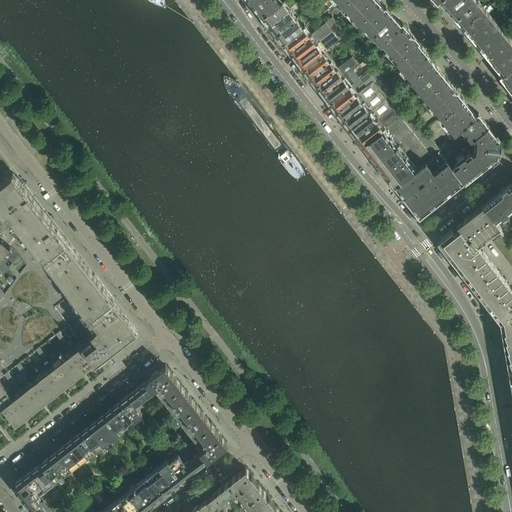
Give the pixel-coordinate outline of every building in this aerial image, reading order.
[(250,0),(263,17),(282,2),(280,0),(250,0)] [(360,0),(337,0),(349,11),(360,0)] [(385,7),(378,0),(360,0),(349,11),(364,27),(365,26),(385,7)] [(476,1),(474,0),(440,0),(456,18),(476,1)] [(494,10),(499,5),(495,0),(490,5),(494,10)] [(283,1),(282,2),(263,17),(270,25),(290,9),(283,1)] [(484,11),(476,1),(456,18),(472,37),(492,21),(487,14),(484,11)] [(490,5),(484,11),(487,14),(493,9),(490,5)] [(386,6),(385,7),(365,26),(381,44),(382,43),(402,24),(401,24),(386,6)] [(501,7),(495,11),(499,16),(504,11),(501,7)] [(290,9),(270,25),(276,34),(296,18),(290,9)] [(332,17),(310,35),(290,51),(296,59),(339,25),(332,17)] [(296,18),(276,34),(283,42),(303,26),(296,18)] [(507,39),(492,21),(472,37),(488,55),(507,39)] [(403,23),(401,24),(402,24),(382,43),(398,60),(418,42),(419,41),(403,23)] [(323,52),(346,34),(339,25),(296,59),(303,67),(323,52)] [(303,26),(283,42),(290,51),(310,35),(303,26)] [(511,44),(507,39),(488,55),(503,74),(511,65),(511,44)] [(433,60),(418,42),(398,60),(396,61),(411,78),(432,60),(433,60)] [(323,93),(366,58),(359,50),(336,68),(316,84),(323,93)] [(323,52),(303,67),(309,75),(329,60),(323,52)] [(366,58),(323,93),(329,101),(358,78),(365,87),(380,75),(366,58)] [(316,84),(336,68),(329,60),(309,75),(316,84)] [(447,78),(432,60),(411,78),(410,79),(425,97),(447,78)] [(511,65),(503,74),(500,75),(511,90),(511,65)] [(365,87),(336,110),(343,118),(387,84),(380,75),(365,87)] [(329,101),(336,110),(365,87),(358,78),(329,101)] [(462,96),(447,78),(425,97),(440,114),(462,96)] [(387,84),(343,118),(349,127),(394,92),(387,84)] [(394,92),(349,127),(356,135),(401,100),(394,92)] [(476,115),(462,96),(440,114),(455,132),(462,126),(476,115)] [(401,100),(356,135),(363,144),(408,109),(401,100)] [(408,109),(363,144),(370,153),(415,117),(408,109)] [(479,113),(476,115),(462,126),(471,138),(473,138),(476,136),(489,126),(479,113)] [(415,117),(370,153),(376,161),(422,126),(415,117)] [(441,149),(438,145),(422,126),(376,161),(395,186),(441,149)] [(499,139),(489,126),(476,136),(478,138),(477,144),(503,147),(503,144),(501,142),(499,142),(499,139)] [(503,147),(477,144),(476,151),(473,154),(483,166),(497,156),(497,153),(500,153),(502,152),(503,147)] [(422,215),(466,180),(454,165),(448,157),(441,149),(395,186),(418,215),(419,216),(420,216),(421,216),(422,215)] [(459,161),(454,165),(466,180),(483,166),(473,154),(471,151),(465,156),(464,154),(458,159),(459,161)] [(66,237),(14,170),(0,180),(0,205),(4,211),(7,209),(31,238),(44,255),(46,254),(82,300),(80,302),(99,325),(92,331),(98,339),(87,348),(97,360),(108,352),(137,329),(66,237)] [(511,182),(502,190),(511,204),(511,203),(511,182)] [(511,207),(511,203),(511,204),(502,190),(484,204),(496,220),(502,216),(503,218),(510,213),(508,211),(511,207)] [(511,288),(480,247),(502,229),(496,220),(484,204),(457,225),(453,229),(452,229),(451,230),(438,240),(462,272),(500,320),(502,331),(505,350),(511,348),(511,288)] [(511,241),(505,233),(494,241),(511,263),(511,241)] [(0,238),(0,255),(3,257),(11,246),(0,238)] [(17,277),(20,274),(12,264),(9,267),(17,277)] [(67,341),(59,331),(56,334),(63,344),(67,341)] [(97,360),(87,348),(83,343),(72,351),(86,369),(97,360)] [(47,356),(39,347),(36,349),(43,359),(47,356)] [(86,369),(72,351),(62,359),(76,377),(86,369)] [(76,377),(62,359),(53,367),(66,384),(76,377)] [(27,372),(20,362),(16,365),(24,375),(27,372)] [(181,385),(166,365),(146,381),(153,390),(155,388),(160,395),(162,393),(166,397),(181,385)] [(66,384),(53,367),(43,375),(56,392),(66,384)] [(15,381),(8,371),(4,374),(12,384),(15,381)] [(56,392),(43,375),(33,382),(46,400),(56,392)] [(146,381),(129,394),(139,408),(145,403),(142,400),(154,391),(153,390),(146,381)] [(46,400),(33,382),(23,390),(36,408),(46,400)] [(26,415),(13,398),(2,383),(0,384),(0,402),(16,423),(26,415)] [(181,385),(166,397),(169,402),(167,403),(176,414),(178,413),(181,417),(197,405),(181,385)] [(23,390),(13,398),(26,415),(36,408),(23,390)] [(129,394),(121,400),(136,420),(144,414),(139,408),(129,394)] [(121,400),(113,407),(128,426),(136,420),(121,400)] [(197,405),(181,417),(185,422),(182,423),(190,434),(193,432),(196,436),(211,423),(197,405)] [(113,407),(105,412),(120,432),(128,426),(113,407)] [(105,412),(97,419),(112,438),(120,432),(105,412)] [(97,419),(89,425),(104,445),(112,438),(97,419)] [(211,423),(196,436),(199,440),(197,442),(202,449),(200,450),(207,460),(227,444),(211,423)] [(89,425),(81,431),(96,451),(104,445),(89,425)] [(81,431),(73,437),(88,457),(96,451),(81,431)] [(73,437),(65,444),(81,463),(88,457),(73,437)] [(65,444),(57,450),(73,469),(81,463),(65,444)] [(57,450),(49,456),(64,476),(73,469),(57,450)] [(182,479),(207,460),(200,450),(185,462),(179,454),(175,457),(177,459),(171,464),(182,479)] [(49,456),(41,463),(56,483),(64,476),(49,456)] [(182,479),(171,464),(168,461),(160,467),(174,485),(182,479)] [(41,463),(32,469),(47,489),(56,483),(41,463)] [(174,485),(160,467),(152,473),(166,491),(174,485)] [(263,490),(246,467),(228,481),(234,488),(246,503),(263,490)] [(32,469),(24,476),(39,496),(47,489),(32,469)] [(166,491),(152,473),(144,480),(158,498),(166,491)] [(15,486),(24,499),(32,493),(36,498),(38,496),(38,497),(39,496),(24,476),(15,483),(15,486)] [(158,498),(144,480),(137,486),(151,504),(158,498)] [(228,481),(212,493),(223,507),(227,505),(223,500),(229,496),(227,494),(234,488),(228,481)] [(151,504),(137,486),(129,492),(143,510),(151,504)] [(263,490),(246,503),(252,511),(280,511),(281,511),(263,490)] [(139,511),(143,510),(129,492),(121,498),(131,511),(139,511)] [(36,498),(32,493),(24,499),(34,511),(43,511),(47,509),(38,497),(38,496),(36,498)] [(212,493),(199,504),(205,511),(223,511),(226,510),(223,507),(212,493)] [(131,511),(121,498),(113,504),(118,511),(131,511)]
